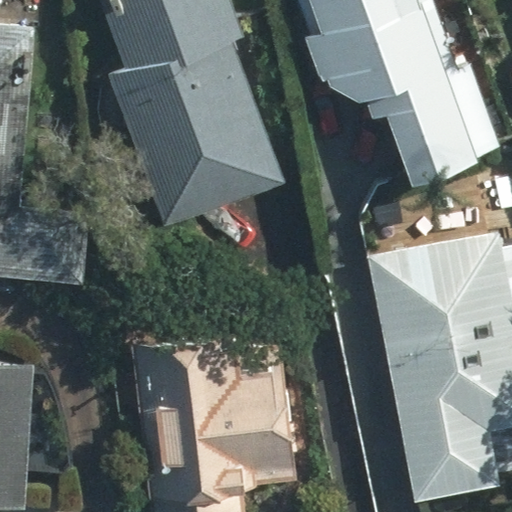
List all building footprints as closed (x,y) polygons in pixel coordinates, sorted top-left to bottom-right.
[(298,158),(246,24),(256,20),(248,0),(119,0),(140,54),(119,61),(175,205),(298,158)] [(316,0),(341,64),(376,77),(397,69),(426,158),(500,131),(453,0),(316,0)] [(44,13),(0,9),(0,256),(92,264),(97,197),(30,191),(44,13)] [(511,231),(509,215),(380,240),(427,482),(511,465),(511,231)] [(311,462),(294,330),(224,339),(221,318),(140,328),(163,511),(247,511),(242,471),(311,462)] [(42,354),(0,350),(0,488),(32,491),(42,354)]
